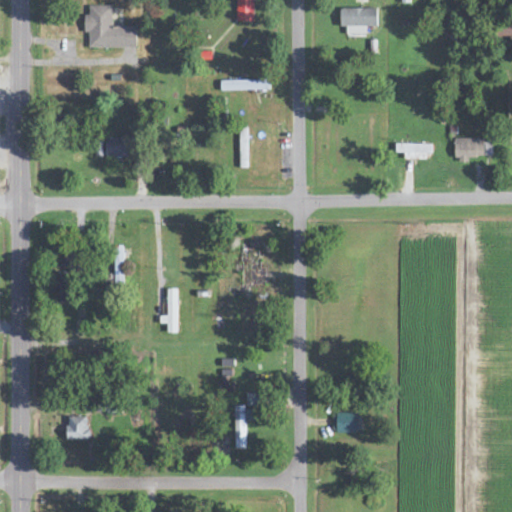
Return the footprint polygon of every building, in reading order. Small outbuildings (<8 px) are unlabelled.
[(236,0),(237,23),(254,22),(253,0),(236,0)] [(111,7),(88,7),(88,15),(84,15),(84,34),(88,34),(88,49),(136,49),(136,28),(111,27),(111,7)] [(377,9),(340,9),(340,28),(346,28),(346,36),(366,35),(366,27),(377,27),(377,9)] [(511,51),(511,24),(503,24),(503,37),(510,37),(511,51)] [(269,80),(220,82),(221,92),(269,90),(269,80)] [(247,129),(239,129),(240,169),(248,169),(247,129)] [(129,139),(106,138),(105,157),(128,158),(129,139)] [(454,161),(468,162),(468,157),(492,158),(492,140),(455,140),(454,161)] [(430,145),(395,144),(395,153),(405,153),(405,159),(430,160),(430,145)] [(114,285),(123,285),(124,247),(115,246),(114,285)] [(241,284),(259,285),(261,246),(242,246),(241,284)] [(70,302),(70,274),(58,274),(58,303),(70,302)] [(177,290),(167,290),(167,317),(160,317),(160,325),(167,325),(167,334),(177,334),(177,290)] [(235,450),(246,450),(246,423),(257,423),(257,411),(245,411),(245,407),(235,407),(235,450)] [(336,434),(357,434),(357,414),(336,414),(336,434)] [(67,441),(87,440),(87,418),(66,418),(67,441)]
